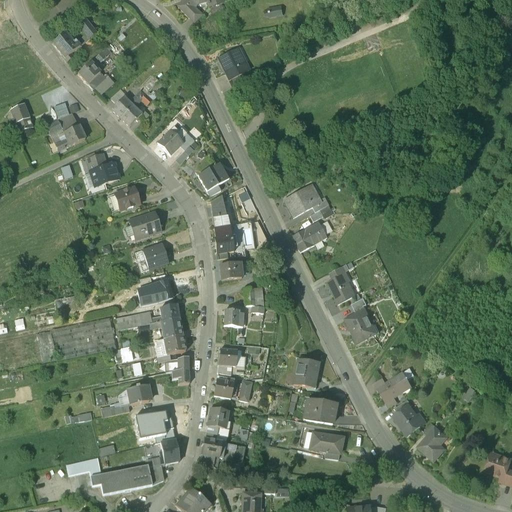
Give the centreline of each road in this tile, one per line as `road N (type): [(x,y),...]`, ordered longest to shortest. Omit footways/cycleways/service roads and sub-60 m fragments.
road 1 (tertiary): [(135,0),(194,59),(393,453),(457,505)]
road 2 (residential): [(15,0),(36,40),(177,189),(199,230),(208,299),(194,437),(186,465),(158,505)]
road 3 (track): [(353,385),(511,179)]
road 4 (track): [(121,134),(0,192)]
